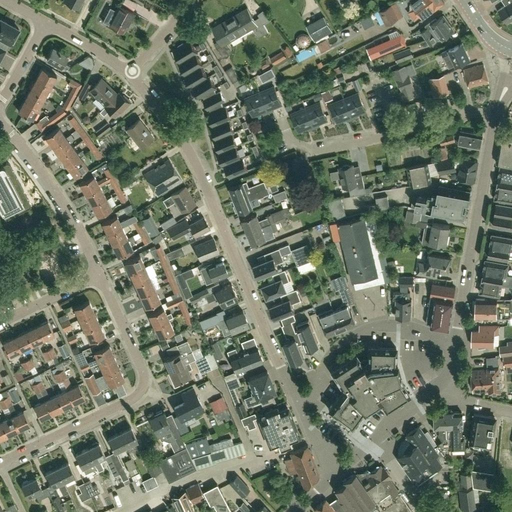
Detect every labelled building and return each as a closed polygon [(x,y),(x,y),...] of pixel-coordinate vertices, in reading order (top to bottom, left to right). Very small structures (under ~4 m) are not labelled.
[(78,9),(82,0),(64,0),(64,1),(78,9)] [(423,19),(435,9),(427,0),(413,0),(410,3),(413,7),(407,11),(414,20),(420,16),(423,19)] [(427,0),(435,9),(444,2),(442,0),(427,0)] [(511,0),(501,0),(506,5),(499,10),(508,23),(511,20),(511,0)] [(134,14),(119,6),(116,11),(110,8),(103,22),(109,25),(122,32),(127,22),(129,23),(134,14)] [(386,24),(397,18),(390,6),(380,12),(379,10),(374,12),(380,23),(385,21),(386,24)] [(240,36),(253,29),(258,38),(262,36),(268,32),(259,17),(254,20),(247,9),(230,19),(238,34),(240,36)] [(259,14),(264,24),(273,20),(268,9),(259,14)] [(426,39),(449,23),(444,15),(437,20),(436,18),(430,22),(425,26),(427,28),(421,32),(426,39)] [(314,39),(331,29),(324,16),(306,25),(314,39)] [(372,18),(364,22),(367,28),(375,23),(372,18)] [(17,31),(19,29),(0,19),(0,39),(0,40),(0,39),(0,60),(5,51),(2,49),(6,43),(10,45),(12,40),(13,40),(17,31)] [(228,43),(240,36),(238,34),(230,19),(213,28),(220,40),(214,43),(223,58),(233,53),(228,43)] [(426,39),(431,46),(441,39),(442,41),(449,36),(448,35),(454,30),(449,23),(426,39)] [(371,59),(382,54),(403,46),(399,35),(366,49),(371,59)] [(180,63),(195,53),(197,52),(190,41),(184,45),(183,43),(179,46),(179,47),(173,51),(180,63)] [(457,65),(470,58),(463,42),(442,53),(445,59),(449,67),(456,63),(457,65)] [(285,49),(289,57),(294,55),(290,46),(285,49)] [(398,63),(414,57),(410,47),(394,53),(398,63)] [(66,71),(69,66),(63,62),(67,56),(52,48),(46,60),(66,71)] [(287,58),(284,52),(278,55),(277,53),(270,58),(275,66),(287,58)] [(185,75),(200,66),(202,65),(195,53),(180,63),(178,64),(185,75)] [(469,87),(489,82),(484,65),(465,70),(469,87)] [(190,88),(192,87),(208,78),(200,66),(185,75),(183,76),(190,88)] [(243,83),(240,78),(232,66),(225,70),(233,82),(236,88),(243,83)] [(366,67),(358,70),(361,76),(369,74),(366,67)] [(409,76),(407,77),(403,67),(395,70),(405,98),(414,95),(410,86),(412,86),(409,76)] [(36,79),(50,87),(56,76),(42,68),(36,79)] [(431,80),(436,96),(448,93),(443,76),(431,79),(431,80)] [(199,99),(202,97),(214,90),(216,89),(209,77),(208,78),(192,87),(199,99)] [(71,91),(69,94),(74,97),(81,84),(71,78),(68,84),(72,86),(69,91),(71,91)] [(90,91),(105,106),(117,94),(101,78),(93,86),(85,82),(78,95),(85,98),(85,97),(90,91)] [(356,91),(362,88),(358,78),(353,80),(356,91)] [(44,98),(50,87),(36,79),(30,90),(44,98)] [(245,90),(247,95),(256,91),(254,86),(245,90)] [(260,93),(268,113),(273,111),(272,108),(281,105),(274,87),(260,93)] [(38,109),(44,98),(30,90),(24,101),(38,109)] [(211,112),(223,107),(221,103),(225,100),(220,92),(216,94),(214,90),(202,97),(204,101),(203,101),(208,110),(209,109),(211,112)] [(117,94),(105,106),(99,112),(103,116),(108,111),(114,117),(122,108),(123,109),(130,102),(123,95),(122,96),(118,93),(117,94)] [(263,115),(268,113),(260,93),(246,98),(253,116),(262,113),(263,115)] [(345,99),(352,119),(358,117),(357,115),(366,111),(359,93),(345,99)] [(67,110),(74,97),(69,94),(62,107),(67,110)] [(347,121),(352,119),(345,99),(330,105),(337,123),(346,119),(347,121)] [(32,119),(38,109),(24,101),(18,112),(32,119)] [(306,108),(314,128),(319,126),(318,124),(328,120),(320,102),(306,108)] [(57,112),(51,116),(52,116),(55,121),(66,113),(62,108),(59,105),(58,105),(55,109),(57,112)] [(212,126),(229,119),(231,119),(226,106),(223,107),(211,112),(207,113),(212,126)] [(309,131),(314,128),(306,108),(291,114),(299,132),(308,128),(309,131)] [(52,116),(51,116),(48,118),(46,115),(35,123),(41,131),(55,121),(52,116)] [(76,130),(81,126),(73,116),(68,120),(76,130)] [(140,146),(152,137),(138,119),(126,129),(140,146)] [(215,139),(232,132),(234,132),(229,119),(212,126),(210,126),(215,139)] [(100,120),(93,126),(96,129),(103,123),(100,120)] [(99,135),(111,126),(107,122),(95,130),(99,135)] [(88,136),(81,126),(76,130),(77,132),(83,140),(88,136)] [(52,147),(65,138),(58,128),(45,137),(52,147)] [(480,148),(482,134),(460,130),(458,144),(480,148)] [(218,152),(235,146),(237,145),(232,132),(215,139),(213,140),(218,152)] [(442,145),(455,141),(454,134),(439,137),(442,145)] [(511,165),(511,137),(502,135),(498,163),(511,165)] [(90,150),(96,146),(88,136),(83,140),(90,150)] [(116,136),(113,139),(119,148),(122,145),(116,136)] [(411,149),(424,146),(422,137),(409,140),(409,141),(404,142),(406,150),(411,149)] [(60,158),(73,148),(65,138),(52,147),(60,158)] [(96,146),(90,150),(97,159),(103,155),(96,146)] [(223,166),(240,159),(235,146),(218,152),(216,153),(221,166),(223,166)] [(0,152),(2,157),(10,153),(5,147),(0,149),(0,152)] [(449,147),(441,149),(444,160),(452,158),(449,147)] [(67,167),(80,158),(80,157),(84,154),(81,151),(77,154),(73,148),(60,158),(67,167)] [(86,158),(84,154),(80,157),(80,158),(67,167),(74,177),(87,167),(82,161),(86,158)] [(242,158),(240,159),(223,166),(228,178),(247,171),(242,158)] [(474,181),(478,161),(462,158),(458,158),(438,162),(440,173),(456,170),(455,167),(456,167),(460,167),(460,169),(459,178),(474,181)] [(157,195),(181,181),(169,160),(145,175),(157,195)] [(18,211),(16,207),(29,200),(10,165),(10,164),(9,164),(9,163),(8,163),(7,163),(6,163),(5,163),(0,166),(0,209),(5,219),(17,213),(18,213),(18,212),(18,211)] [(106,163),(97,169),(101,171),(103,170),(107,177),(109,182),(115,179),(109,167),(108,167),(106,163)] [(411,186),(432,182),(428,163),(407,167),(411,186)] [(350,166),(348,165),(344,165),(342,167),(339,168),(343,188),(348,187),(350,196),(365,193),(365,188),(362,176),(355,177),(353,165),(350,166)] [(499,177),(511,179),(511,167),(501,166),(499,177)] [(304,181),(311,179),(316,177),(313,168),(301,173),(304,181)] [(120,182),(124,189),(129,187),(137,182),(132,174),(120,182)] [(107,177),(97,182),(94,176),(79,184),(85,195),(100,187),(109,182),(107,177)] [(511,189),(511,179),(499,177),(497,187),(511,189)] [(115,192),(121,189),(115,179),(109,182),(115,192)] [(247,181),(230,188),(234,200),(267,187),(265,181),(249,187),(247,181)] [(276,183),(270,186),(272,192),(278,189),(276,183)] [(468,205),(471,190),(440,185),(438,195),(437,199),(434,198),(433,205),(432,214),(464,219),(466,205),(468,205)] [(196,204),(185,186),(171,194),(172,196),(164,200),(167,206),(175,201),(182,212),(196,204)] [(91,206),(106,198),(100,187),(85,195),(91,206)] [(237,205),(234,206),(236,212),(239,211),(239,212),(253,207),(253,206),(260,203),(257,198),(264,195),(264,194),(269,192),(267,187),(234,200),(237,205)] [(511,201),(511,189),(497,187),(495,198),(511,201)] [(115,192),(121,202),(127,200),(121,189),(115,192)] [(416,205),(426,207),(426,204),(433,205),(434,198),(437,199),(438,195),(432,194),(432,197),(428,196),(427,198),(417,196),(417,197),(413,196),(411,205),(415,206),(416,205)] [(366,211),(389,206),(387,195),(376,197),(377,203),(365,205),(366,211)] [(106,198),(91,206),(97,217),(112,209),(106,198)] [(341,198),(327,200),(334,219),(346,217),(341,198)] [(495,214),(511,217),(511,205),(497,203),(495,214)] [(447,246),(450,226),(433,222),(420,220),(422,212),(407,209),(405,220),(416,222),(416,224),(425,226),(422,242),(429,244),(429,243),(447,246)] [(248,233),(275,222),(284,218),(281,210),(271,213),(272,214),(266,216),(267,218),(259,221),(256,214),(242,219),(248,233)] [(385,279),(391,280),(389,269),(387,261),(376,214),(339,223),(339,221),(330,223),(334,240),(343,238),(352,280),(354,280),(356,288),(367,285),(370,284),(371,285),(385,282),(385,279)] [(511,228),(511,217),(495,214),(493,225),(511,228)] [(107,235),(122,228),(132,223),(134,222),(138,220),(135,215),(120,223),(117,216),(102,223),(107,235)] [(164,229),(176,221),(173,216),(160,224),(163,229),(164,229)] [(211,229),(204,217),(190,225),(186,219),(168,229),(174,240),(192,230),(195,237),(211,229)] [(138,234),(144,231),(138,220),(134,222),(132,223),(137,231),(138,234)] [(275,222),(248,233),(253,245),(267,240),(264,234),(278,228),(275,222)] [(156,226),(147,231),(150,236),(159,232),(156,226)] [(112,246),(127,239),(122,228),(107,235),(112,246)] [(144,231),(138,234),(140,237),(143,242),(144,244),(145,243),(150,241),(144,231)] [(155,244),(163,238),(159,234),(152,239),(155,244)] [(510,249),(511,249),(511,237),(492,234),(490,245),(510,248),(510,249)] [(127,239),(112,246),(118,257),(132,250),(129,243),(135,240),(133,236),(127,239)] [(200,260),(219,253),(214,239),(195,246),(200,260)] [(279,248),(265,254),(267,260),(254,265),(259,277),(278,269),(276,264),(284,261),(282,256),(292,252),(289,244),(279,248)] [(307,244),(291,250),(297,266),(300,273),(316,267),(313,260),(307,244)] [(510,249),(510,248),(490,245),(488,256),(508,259),(510,249)] [(160,261),(166,258),(161,246),(151,250),(155,260),(159,258),(160,261)] [(181,247),(166,253),(169,260),(184,253),(181,247)] [(448,272),(451,257),(429,253),(427,263),(419,262),(417,273),(439,277),(440,270),(448,272)] [(130,274),(145,267),(140,256),(125,262),(130,274)] [(165,272),(170,269),(166,258),(160,261),(165,272)] [(387,261),(389,269),(394,267),(397,265),(395,260),(393,260),(387,261)] [(484,271),(506,275),(508,264),(486,260),(484,271)] [(206,281),(213,278),(213,279),(227,273),(223,262),(213,267),(212,264),(200,269),(206,281)] [(150,278),(145,267),(130,274),(135,285),(150,278)] [(170,283),(175,280),(170,269),(165,272),(170,283)] [(190,269),(176,275),(178,281),(193,274),(190,269)] [(267,298),(286,290),(284,283),(289,281),(285,270),(273,275),(275,280),(262,286),(267,298)] [(501,285),(511,286),(511,275),(506,275),(503,274),(484,271),(482,281),(502,285),(501,285)] [(334,311),(341,331),(357,324),(351,310),(349,305),(354,302),(351,295),(348,285),(344,274),(331,279),(336,290),(339,289),(344,303),(341,305),(342,307),(334,311)] [(400,277),(399,285),(400,285),(408,285),(413,285),(413,277),(400,277)] [(140,296),(155,289),(150,278),(135,285),(140,296)] [(168,302),(182,296),(175,280),(170,283),(174,293),(166,297),(167,301),(168,302)] [(501,285),(502,285),(482,281),(480,292),(500,295),(501,285)] [(207,288),(189,297),(191,301),(192,303),(201,299),(201,298),(205,296),(208,303),(218,298),(221,305),(237,298),(231,284),(221,289),(210,294),(207,288)] [(449,328),(456,288),(433,284),(426,323),(432,324),(432,325),(449,328)] [(155,289),(140,296),(145,307),(160,301),(155,289)] [(275,318),(295,311),(293,305),(300,302),(295,290),(281,295),(283,301),(270,306),(275,318)] [(394,292),(394,300),(396,300),(396,317),(397,317),(411,317),(412,300),(409,300),(410,298),(410,292),(408,292),(400,292),(394,292)] [(182,314),(188,311),(182,296),(168,302),(167,301),(165,302),(161,304),(163,308),(167,306),(168,308),(178,304),(182,314)] [(511,298),(511,299),(476,298),(476,317),(511,317),(511,316),(511,315),(511,298)] [(79,319),(94,313),(89,301),(74,308),(79,319)] [(154,326),(169,320),(168,318),(172,317),(170,311),(166,313),(164,308),(149,314),(154,326)] [(341,331),(334,311),(333,308),(319,314),(328,336),(341,331)] [(188,311),(182,314),(187,325),(193,322),(188,311)] [(217,312),(198,320),(199,324),(202,329),(218,322),(221,328),(224,336),(232,332),(249,326),(243,311),(220,320),(217,312)] [(84,331),(99,324),(94,313),(79,319),(84,331)] [(62,327),(70,323),(66,314),(58,317),(62,327)] [(294,314),(281,319),(284,325),(291,322),(296,320),(294,314)] [(169,320),(154,326),(159,338),(174,331),(169,320)] [(309,320),(298,325),(300,330),(305,343),(304,343),(307,350),(319,346),(309,320)] [(37,327),(43,340),(54,335),(48,321),(37,327)] [(305,343),(300,330),(296,332),(291,322),(284,325),(282,326),(287,338),(289,337),(290,341),(284,343),(291,363),(303,358),(298,345),(304,343),(305,343)] [(70,323),(62,327),(64,332),(72,328),(70,323)] [(99,324),(84,331),(89,342),(104,335),(99,324)] [(485,347),(486,345),(494,346),(495,326),(480,325),(480,330),(473,330),(472,345),(478,345),(478,348),(485,347)] [(32,345),(43,340),(37,327),(26,332),(32,345)] [(21,351),(32,345),(26,332),(15,337),(21,351)] [(70,343),(77,339),(75,334),(67,337),(70,343)] [(183,340),(180,334),(174,336),(177,342),(183,340)] [(10,356),(21,351),(15,337),(3,343),(10,356)] [(243,356),(258,349),(253,337),(241,342),(245,352),(242,353),(243,356)] [(500,355),(503,355),(511,353),(511,340),(508,341),(508,344),(499,345),(500,355)] [(195,360),(196,360),(187,341),(177,346),(180,353),(164,360),(169,371),(189,363),(195,360)] [(213,352),(216,360),(224,356),(217,341),(209,345),(213,352)] [(63,358),(69,354),(64,344),(58,346),(63,358)] [(87,362),(80,365),(82,371),(87,368),(99,363),(114,357),(109,345),(105,347),(94,352),(96,358),(87,362)] [(396,364),(396,347),(368,346),(368,362),(362,365),(356,355),(331,371),(343,389),(329,409),(352,427),(364,411),(364,412),(381,402),(386,410),(410,395),(401,382),(402,381),(397,363),(396,364)] [(54,363),(55,364),(59,362),(56,355),(52,347),(47,350),(54,363)] [(245,361),(243,356),(242,353),(237,355),(234,348),(227,351),(235,371),(223,376),(226,382),(237,377),(238,377),(237,377),(236,373),(251,367),(248,359),(245,361)] [(248,359),(251,367),(263,362),(258,349),(243,356),(245,361),(248,359)] [(47,350),(42,352),(46,360),(47,360),(49,365),(54,363),(47,350)] [(204,373),(219,366),(216,360),(213,352),(196,360),(195,360),(197,365),(200,364),(204,373)] [(511,354),(503,355),(504,365),(511,364),(511,354)] [(114,357),(99,363),(104,375),(119,368),(114,357)] [(26,360),(29,368),(34,365),(31,358),(26,360)] [(24,371),(29,368),(26,360),(21,363),(24,371)] [(188,370),(192,369),(189,363),(169,371),(172,377),(170,378),(174,387),(187,381),(186,378),(191,376),(188,370)] [(501,392),(499,366),(487,368),(487,370),(471,371),(473,393),(489,391),(489,393),(501,392)] [(96,379),(88,382),(93,394),(100,390),(124,379),(119,368),(104,375),(96,379)] [(64,370),(58,372),(62,379),(67,377),(64,370)] [(263,406),(275,401),(272,393),(275,392),(267,371),(249,379),(254,392),(252,393),(253,395),(245,398),(248,406),(261,401),(263,406)] [(58,372),(53,374),(57,382),(62,379),(58,372)] [(93,373),(85,377),(88,382),(96,379),(93,373)] [(38,374),(33,377),(36,383),(40,391),(45,388),(38,374)] [(237,377),(226,382),(229,389),(241,385),(238,377),(237,377)] [(69,380),(63,382),(67,390),(74,404),(85,398),(78,385),(73,387),(69,380)] [(36,383),(31,385),(35,393),(40,391),(36,383)] [(177,427),(178,428),(186,424),(183,420),(200,411),(199,409),(202,407),(192,389),(181,394),(185,401),(174,407),(178,416),(174,418),(171,413),(177,427)] [(62,392),(56,395),(62,409),(74,404),(67,390),(62,392)] [(95,394),(99,404),(107,400),(103,391),(95,394)] [(50,398),(45,401),(51,415),(62,409),(56,395),(50,398)] [(224,395),(211,401),(216,413),(229,407),(224,395)] [(9,396),(3,399),(7,406),(12,404),(9,396)] [(40,403),(33,406),(40,420),(51,415),(45,401),(40,403)] [(239,417),(247,414),(243,402),(234,406),(239,417)] [(261,415),(262,420),(261,420),(260,420),(270,445),(272,444),(275,450),(291,443),(290,439),(298,436),(287,408),(279,412),(277,407),(267,412),(261,415)] [(230,418),(225,408),(221,411),(224,418),(226,421),(230,418)] [(451,410),(443,410),(443,412),(444,417),(446,417),(446,422),(452,421),(453,429),(450,429),(451,450),(465,449),(464,435),(461,435),(461,429),(461,412),(453,412),(451,410)] [(12,417),(19,430),(30,425),(23,411),(12,417)] [(8,436),(19,430),(12,417),(10,412),(5,414),(7,419),(1,422),(8,436)] [(177,427),(171,413),(164,417),(162,412),(149,419),(158,436),(159,435),(161,440),(163,439),(168,441),(174,453),(174,454),(186,448),(185,444),(177,429),(178,428),(177,427)] [(451,455),(451,450),(450,429),(453,429),(452,421),(446,422),(446,417),(444,417),(443,412),(433,413),(433,430),(436,429),(435,432),(441,440),(436,444),(444,455),(451,455)] [(245,430),(248,429),(255,426),(253,420),(256,418),(254,413),(241,419),(245,430)] [(489,446),(491,438),(495,417),(474,413),(469,442),(467,456),(472,457),(473,451),(473,448),(472,448),(473,442),(489,446)] [(437,452),(419,426),(406,435),(409,440),(408,442),(406,444),(404,446),(403,448),(403,451),(402,453),(400,455),(397,458),(412,480),(414,479),(417,484),(439,469),(449,469),(449,459),(446,459),(440,449),(437,452)] [(119,433),(126,447),(137,441),(131,428),(119,433)] [(115,452),(126,447),(119,433),(108,439),(115,452)] [(230,446),(234,445),(231,439),(220,442),(220,441),(209,444),(207,438),(185,444),(186,448),(192,459),(200,457),(206,455),(212,453),(211,451),(218,449),(222,448),(224,448),(230,446)] [(242,442),(236,444),(240,456),(246,454),(242,442)] [(87,449),(98,472),(103,469),(100,463),(105,460),(104,458),(105,457),(99,444),(98,444),(96,443),(92,445),(92,447),(87,449)] [(236,444),(234,445),(230,446),(233,458),(240,456),(236,444)] [(319,476),(307,445),(290,453),(292,457),(284,460),(290,475),(298,472),(305,489),(319,476)] [(230,446),(224,448),(227,459),(233,458),(230,446)] [(159,473),(154,463),(147,447),(139,450),(152,477),(154,476),(159,473)] [(168,483),(195,470),(196,470),(192,459),(186,448),(174,454),(174,453),(157,461),(157,462),(154,463),(159,473),(162,472),(168,483)] [(224,448),(222,448),(218,449),(221,461),(227,459),(224,448)] [(98,472),(87,449),(76,455),(82,468),(85,474),(96,469),(98,472)] [(212,453),(215,463),(221,461),(218,449),(211,451),(212,453)] [(209,466),(216,464),(215,463),(212,453),(206,455),(209,466)] [(114,464),(122,479),(124,484),(130,481),(117,455),(111,457),(114,464)] [(206,455),(200,457),(203,468),(209,466),(206,455)] [(200,457),(192,459),(196,470),(203,468),(200,457)] [(131,475),(137,472),(131,459),(125,462),(129,471),(131,475)] [(57,468),(68,492),(63,482),(74,477),(68,463),(57,468)] [(118,481),(122,479),(114,464),(108,467),(113,477),(115,476),(118,481)] [(412,511),(390,479),(392,478),(384,467),(382,468),(381,466),(370,473),(371,475),(361,482),(358,477),(355,473),(346,480),(347,483),(336,491),(339,496),(336,498),(340,504),(337,506),(334,509),(336,511),(412,511)] [(63,495),(68,492),(57,468),(45,474),(50,486),(46,488),(49,495),(57,511),(59,511),(66,509),(63,505),(62,505),(52,487),(58,484),(63,495)] [(478,488),(481,471),(470,469),(470,472),(471,486),(471,487),(478,488)] [(370,473),(368,470),(358,477),(361,482),(371,475),(370,473)] [(484,489),(487,472),(481,471),(478,488),(484,489)] [(470,472),(460,474),(461,487),(471,486),(470,472)] [(484,489),(490,490),(493,474),(487,472),(484,489)] [(249,490),(237,476),(230,483),(242,496),(249,490)] [(49,495),(46,488),(41,490),(36,478),(29,482),(27,480),(23,482),(23,485),(21,485),(27,498),(35,494),(38,501),(49,495)] [(84,482),(91,497),(95,495),(96,497),(100,495),(99,492),(100,492),(96,485),(93,487),(89,480),(84,482)] [(81,501),(91,497),(84,482),(78,485),(81,492),(78,494),(81,501)] [(192,504),(205,498),(199,484),(186,489),(192,504)] [(231,511),(226,501),(226,502),(217,485),(203,492),(210,505),(213,504),(217,511),(231,511)] [(474,501),(473,488),(459,490),(461,509),(475,508),(474,501)] [(177,511),(190,511),(193,511),(185,492),(172,498),(177,511)] [(336,511),(334,509),(326,500),(313,510),(315,511),(336,511)] [(242,511),(248,511),(250,510),(243,502),(237,506),(242,511)]
